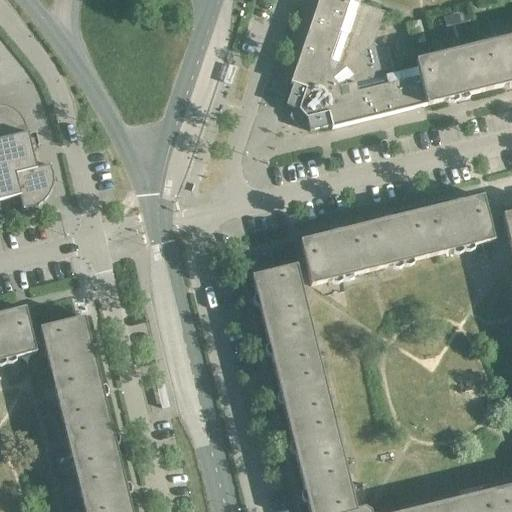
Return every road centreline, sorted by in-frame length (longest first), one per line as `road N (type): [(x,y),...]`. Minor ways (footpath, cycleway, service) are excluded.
road 1 (unclassified): [(216,211),(211,268),(266,511)]
road 2 (unclassified): [(216,211),(511,141)]
road 3 (unclassified): [(160,511),(99,241)]
road 4 (unclassified): [(99,241),(66,102),(0,13)]
road 5 (unclassified): [(287,0),(216,211)]
